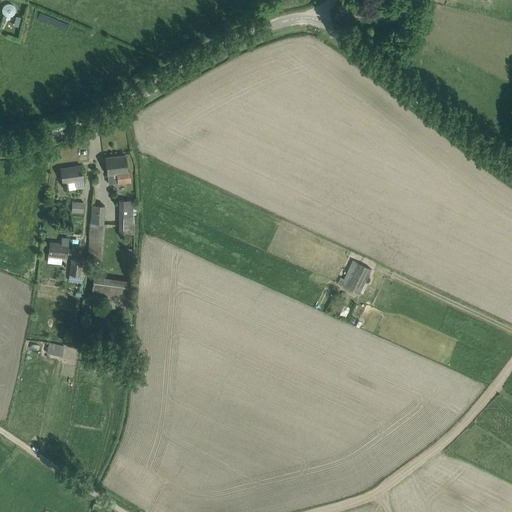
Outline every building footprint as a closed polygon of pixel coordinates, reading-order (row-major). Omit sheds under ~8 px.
[(396,15),(388,15),(388,23),(397,23),(396,15)] [(125,155),(105,157),(107,174),(108,185),(130,182),(129,172),(127,172),(125,155)] [(69,189),(74,188),(84,187),(81,166),(60,169),(63,183),(68,182),(69,189)] [(132,236),(132,200),(119,200),(119,236),(132,236)] [(105,225),(103,224),(105,205),(92,204),(87,259),(102,261),(105,225)] [(61,244),(50,242),(48,256),(66,258),(66,254),(71,254),(72,247),(67,247),(68,244),(67,244),(68,240),(62,239),(61,244)] [(70,275),(84,276),(86,260),(72,258),(70,275)] [(353,260),(343,279),(340,277),(337,283),(359,294),(372,269),(353,260)] [(91,296),(109,298),(108,308),(126,310),(130,281),(93,276),(91,296)] [(341,311),(343,312),(341,315),(347,318),(352,308),(344,305),(341,311)] [(62,356),(64,345),(48,342),(46,353),(62,356)] [(105,361),(106,351),(99,350),(98,360),(105,361)] [(110,487),(121,495),(134,476),(123,469),(110,487)]
